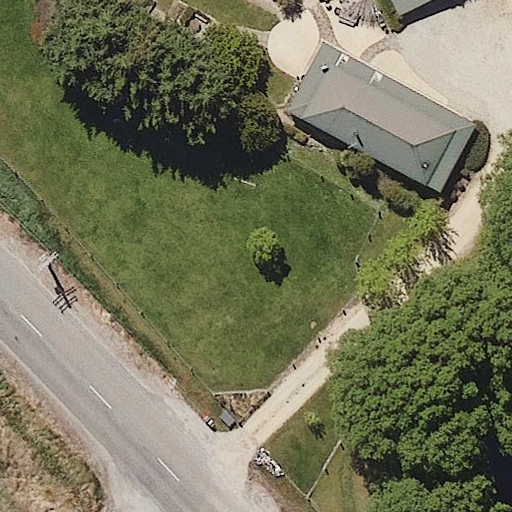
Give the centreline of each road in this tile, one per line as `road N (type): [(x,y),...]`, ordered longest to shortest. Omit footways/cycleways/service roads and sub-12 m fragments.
road 1 (track): [(189,490),(511,195)]
road 2 (unclassified): [(208,511),(0,294)]
